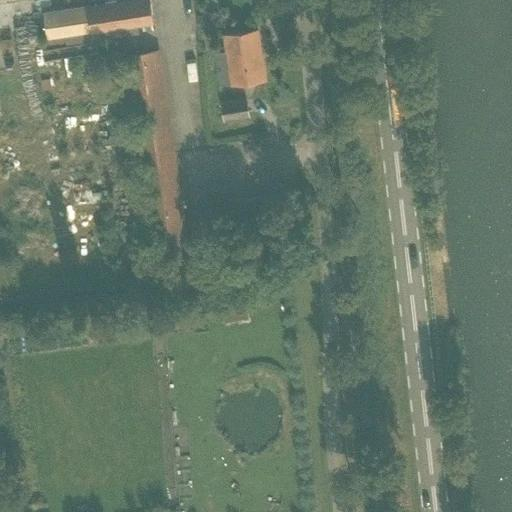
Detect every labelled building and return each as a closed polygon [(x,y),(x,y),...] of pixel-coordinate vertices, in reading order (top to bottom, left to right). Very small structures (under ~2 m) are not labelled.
[(153,22),(150,0),(111,0),(42,11),(46,38),(92,31),(93,39),(139,32),(138,24),(153,22)] [(215,28),(219,13),(204,9),(200,23),(215,28)] [(256,29),(224,34),(227,50),(214,52),(220,85),(264,78),(256,29)] [(124,63),(153,261),(188,255),(157,49),(117,55),(117,54),(101,56),(103,67),(124,63)] [(225,117),(248,113),(245,100),(223,104),(225,117)] [(248,305),(222,309),(224,320),(249,317),(248,305)]
